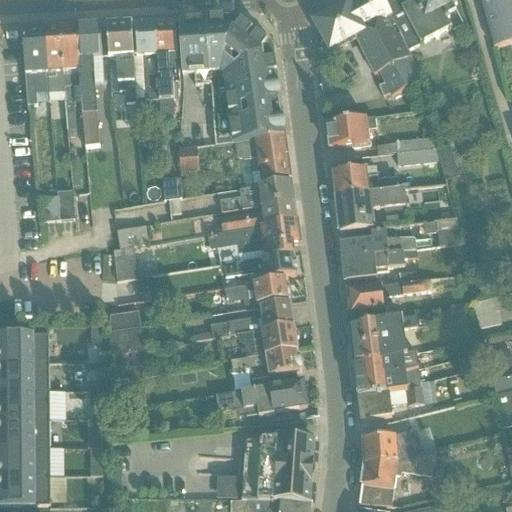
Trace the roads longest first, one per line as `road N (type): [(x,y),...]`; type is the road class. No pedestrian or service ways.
road 1 (residential): [(288,0),(340,419),(332,511)]
road 2 (secondary): [(0,11),(255,0)]
